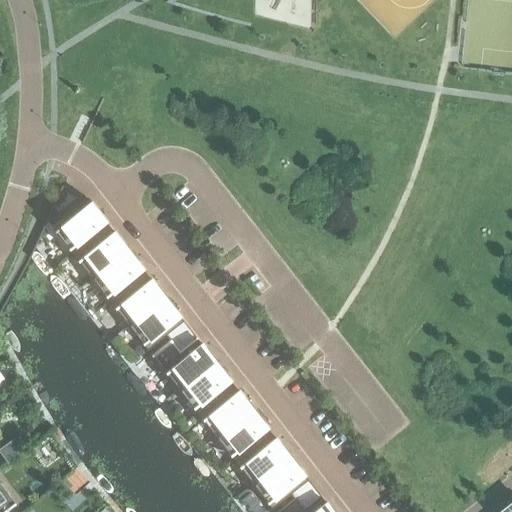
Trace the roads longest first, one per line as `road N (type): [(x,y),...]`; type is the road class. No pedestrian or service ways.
road 1 (residential): [(367,511),(119,194),(81,158),(32,138)]
road 2 (residential): [(32,138),(34,73),(22,0)]
